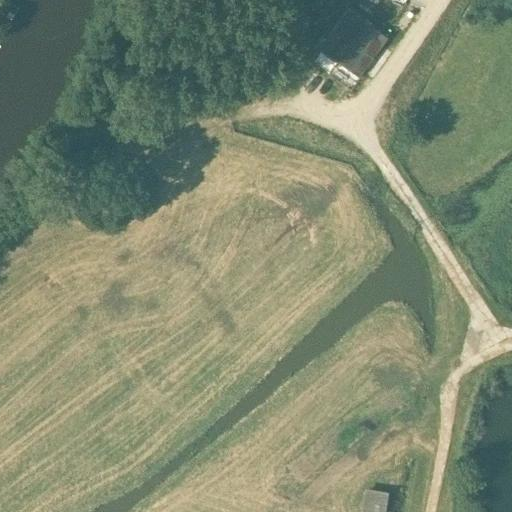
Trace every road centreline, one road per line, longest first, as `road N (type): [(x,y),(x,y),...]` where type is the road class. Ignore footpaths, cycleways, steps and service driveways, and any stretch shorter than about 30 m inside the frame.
road 1 (track): [(0,265),(111,166),(250,104),(353,107),(385,78),(435,0)]
road 2 (track): [(487,341),(471,294),(353,107)]
road 3 (track): [(430,511),(451,377),(487,341),(511,339)]
